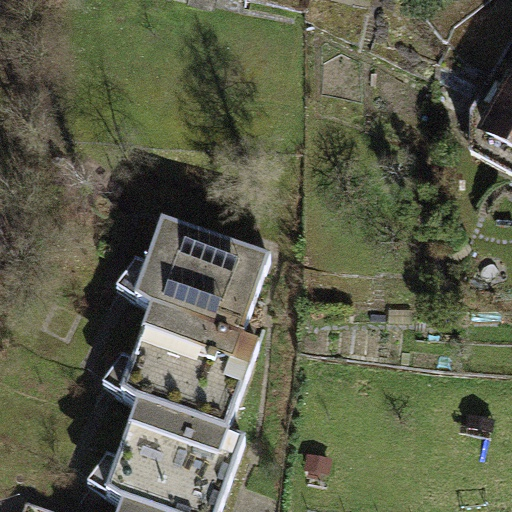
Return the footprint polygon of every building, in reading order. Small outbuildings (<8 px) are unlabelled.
[(440,0),(437,3),(459,31),(497,0),(440,0)] [(511,17),(498,0),(497,0),(459,31),(480,57),(511,32),(511,17)] [(511,47),(474,119),(472,156),(511,178),(511,47)] [(139,309),(153,319),(125,405),(140,416),(232,445),(263,354),(246,346),(274,267),(166,230),(139,309)] [(123,511),(42,511),(31,508),(29,511),(227,511),(249,448),(232,445),(140,416),(111,504),(123,511)]
